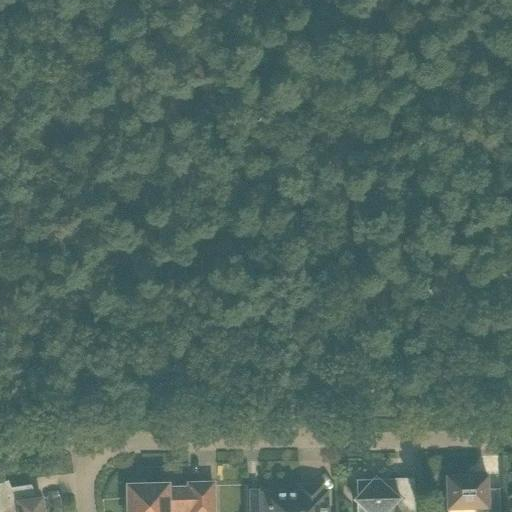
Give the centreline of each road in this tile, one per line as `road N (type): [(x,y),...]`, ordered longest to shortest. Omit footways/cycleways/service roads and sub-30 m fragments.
road 1 (residential): [(87,511),(82,482),(103,445),(511,439)]
road 2 (track): [(306,0),(352,295)]
